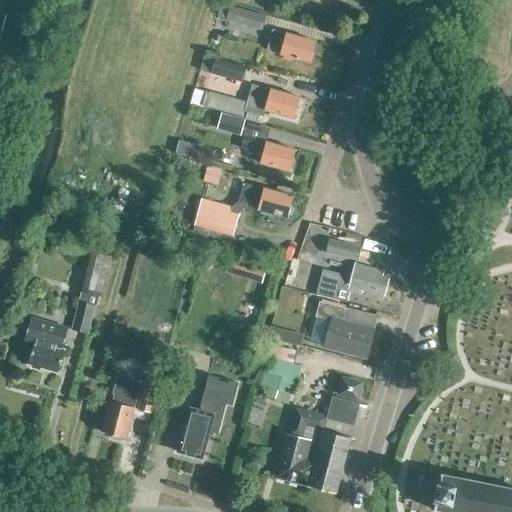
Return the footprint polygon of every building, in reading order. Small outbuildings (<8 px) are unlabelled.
[(262,11),(265,0),(225,0),(262,11)] [(262,31),(266,17),(221,5),(218,17),(225,19),(225,21),(262,31)] [(309,65),(315,44),(273,32),(267,52),(309,65)] [(246,68),(215,60),(210,75),(240,83),(242,84),(242,83),(246,68)] [(270,91),(251,86),(242,83),(242,84),(240,83),(233,108),(264,117),(265,112),(293,120),(299,99),(271,91),(270,91)] [(240,136),(244,122),(225,117),(222,131),(240,136)] [(289,172),(295,151),(266,144),(269,130),(246,124),(239,150),(263,156),(260,165),(289,172)] [(203,183),(218,186),(222,170),(208,166),(203,183)] [(287,219),(292,198),(243,185),(238,202),(232,208),(231,209),(201,200),(194,226),(232,236),(239,211),(246,206),(258,209),(257,211),(287,219)] [(10,206),(0,203),(0,218),(7,220),(10,206)] [(485,239),(500,215),(488,207),(473,232),(485,239)] [(357,262),(360,247),(329,240),(326,254),(357,262)] [(101,298),(111,258),(90,253),(71,331),(88,336),(95,307),(96,307),(98,298),(101,298)] [(234,255),(229,270),(265,282),(270,266),(234,255)] [(388,280),(381,278),(383,272),(356,265),(352,279),(333,274),(330,286),(350,291),(349,293),(362,296),(363,291),(384,296),(388,280)] [(287,287),(304,292),(307,282),(289,277),(287,287)] [(368,359),(375,330),(345,322),(348,310),(320,303),(317,317),(311,335),(312,339),(314,344),(319,346),(326,348),(368,359)] [(58,374),(64,352),(61,351),(65,336),(46,331),(48,324),(31,319),(24,341),(34,344),(28,365),(33,366),(32,369),(40,371),(41,369),(58,374)] [(271,336),(304,343),(306,332),(273,325),(271,336)] [(194,359),(177,354),(164,403),(181,407),(194,359)] [(296,392),(303,364),(273,357),(266,385),(296,392)] [(149,365),(140,398),(155,402),(164,369),(149,365)] [(135,411),(140,395),(143,383),(117,376),(111,395),(114,396),(103,434),(125,440),(134,411),(135,411)] [(357,399),(361,384),(344,380),(340,395),(357,399)] [(203,460),(222,389),(206,385),(199,411),(190,409),(178,453),(203,460)] [(327,417),(326,419),(350,425),(352,418),(355,419),(358,404),(332,397),(327,417)] [(296,409),(289,435),(286,435),(275,479),(308,488),(320,443),(314,441),(317,430),(323,432),(326,419),(327,417),(296,409)] [(320,443),(308,488),(335,495),(350,439),(323,432),(320,443)] [(511,511),(511,491),(441,477),(439,486),(436,485),(433,503),(436,503),(434,511),(437,511),(511,511)]
